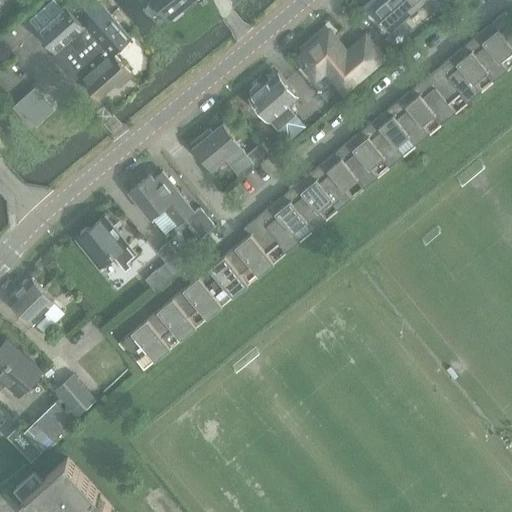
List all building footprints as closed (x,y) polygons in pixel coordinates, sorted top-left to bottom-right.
[(86,64),(111,42),(98,27),(112,15),(98,0),(71,0),(38,30),(56,50),(58,49),(64,56),(72,48),(86,64)] [(153,0),(150,2),(148,6),(148,10),(151,13),(154,14),(159,13),(162,10),(162,11),(162,10),(169,19),(192,0),(153,0)] [(377,0),(369,8),(389,29),(422,0),(377,0)] [(501,59),(502,60),(511,51),(511,19),(505,11),(479,33),(501,60),(501,59)] [(112,15),(98,27),(111,42),(86,64),(91,71),(82,79),(98,97),(115,82),(119,86),(133,73),(114,52),(131,37),(112,15)] [(311,43),(302,50),(302,54),(299,56),(307,65),(307,69),(312,75),(315,75),(317,76),(327,68),(345,88),(384,55),(366,35),(348,51),(330,30),(315,43),(311,43)] [(501,60),(479,33),(453,55),(475,81),(487,72),(494,81),(508,69),(502,60),(501,59),(501,60)] [(475,81),(453,55),(427,76),(449,103),(449,102),(461,93),(468,102),(482,90),(475,81)] [(298,95),(296,92),(278,71),(262,85),(256,83),(250,89),(251,94),(250,95),(279,129),(296,114),(287,105),(298,95)] [(449,103),(427,76),(401,98),(423,124),(424,124),(435,115),(442,123),(456,111),(449,103),(449,102),(449,103)] [(33,128),(55,109),(36,87),(14,107),(33,128)] [(423,124),(401,98),(375,119),(397,145),(398,145),(409,136),(416,145),(431,133),(423,124),(424,124),(423,124)] [(397,145),(375,119),(349,140),(371,167),(372,166),(372,167),(383,157),(390,166),(405,154),(397,145),(398,145),(397,145)] [(213,131),(209,126),(191,141),(195,146),(194,146),(212,167),(225,157),(239,174),(269,150),(262,141),(247,152),(223,122),(213,131)] [(270,147),(275,153),(287,143),(282,137),(270,147)] [(371,167),(349,140),(323,162),(345,188),(346,188),(357,179),(364,187),(379,176),(372,167),(372,166),(371,167)] [(345,188),(323,162),(297,183),(319,210),(320,209),(332,200),(338,209),(353,197),(346,188),(345,188)] [(130,190),(151,216),(164,206),(178,223),(188,215),(194,210),(163,171),(154,178),(151,173),(130,190)] [(319,210),(297,183),(271,204),(293,231),(294,230),(294,231),(305,221),(312,230),(327,218),(320,210),(320,209),(319,210)] [(271,204),(245,226),(250,233),(251,233),(267,252),(268,252),(279,243),(286,252),(301,239),(294,231),(294,230),(293,231),(271,204)] [(194,210),(188,215),(203,235),(217,224),(201,205),(194,210)] [(127,271),(132,266),(128,261),(137,254),(105,215),(90,228),(85,228),(81,232),(80,236),(78,237),(102,266),(115,256),(127,271)] [(251,233),(250,233),(225,254),(241,274),(242,273),(252,265),(259,274),(275,261),(268,252),(267,252),(251,233)] [(168,242),(157,251),(166,261),(146,278),(155,289),(186,263),(168,242)] [(241,274),(225,254),(199,275),(216,295),(226,287),(233,296),(249,282),(242,273),(241,274)] [(216,295),(199,275),(173,297),(190,316),(200,308),(207,317),(223,304),(216,295)] [(22,286),(9,299),(36,326),(37,325),(45,333),(65,313),(54,301),(55,300),(32,276),(28,280),(25,280),(22,283),(22,286)] [(190,316),(173,297),(147,318),(164,338),(164,337),(174,329),(181,338),(198,325),(190,316)] [(164,338),(147,318),(121,340),(137,360),(148,351),(155,360),(172,346),(164,337),(164,338)] [(0,382),(4,386),(7,382),(20,394),(42,369),(8,339),(0,348),(0,382)] [(96,398),(74,374),(56,390),(77,414),(96,398)] [(56,400),(25,431),(43,450),(74,419),(56,400)] [(24,430),(14,440),(33,459),(43,450),(25,431),(24,430)] [(34,471),(14,490),(33,511),(117,511),(116,511),(109,511),(108,510),(111,507),(112,508),(113,507),(68,457),(42,480),(34,471)]
